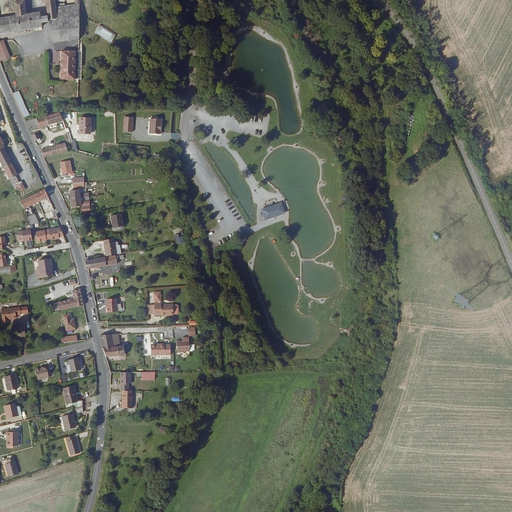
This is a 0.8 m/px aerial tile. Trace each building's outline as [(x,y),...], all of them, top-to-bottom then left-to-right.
[(56,9),(54,0),(44,0),(48,21),(50,21),(80,16),(80,6),(56,9)] [(0,33),(42,28),(41,20),(44,20),(43,19),(41,19),(40,13),(26,15),(23,1),(13,3),(16,17),(0,19),(0,33)] [(80,16),(50,21),(55,44),(80,39),(80,16)] [(95,35),(112,43),(116,34),(99,26),(95,35)] [(0,61),(10,58),(4,40),(0,41),(0,61)] [(75,68),(75,51),(62,52),(62,64),(61,64),(62,68),(75,68)] [(62,80),(76,79),(75,68),(62,68),(62,80)] [(12,94),(24,119),(30,118),(19,92),(12,94)] [(46,118),(37,119),(39,127),(43,126),(47,125),(46,120),(46,118)] [(90,118),(79,118),(80,134),(90,134),(90,118)] [(132,119),(123,118),(123,134),(132,134),(132,119)] [(37,119),(32,120),(32,119),(28,120),(28,121),(25,122),(27,125),(28,130),(39,127),(37,119)] [(152,119),(152,129),(162,129),(162,119),(152,119)] [(64,153),(67,153),(66,145),(55,146),(55,147),(50,148),(51,155),(64,153)] [(51,155),(50,148),(41,149),(42,153),(43,157),(51,155)] [(0,150),(0,160),(4,169),(12,166),(3,149),(0,150)] [(69,162),(60,163),(62,175),(72,173),(69,162)] [(18,177),(12,166),(4,169),(10,182),(18,177)] [(34,182),(38,189),(43,187),(40,180),(34,182)] [(79,188),(69,190),(71,199),(80,197),(79,188)] [(45,190),(19,202),(23,210),(24,209),(28,217),(27,218),(31,226),(39,224),(35,215),(34,215),(29,207),(48,199),(45,190)] [(80,197),(71,199),(73,206),(82,205),(80,197)] [(282,201),(261,207),(264,219),(286,213),(282,201)] [(117,214),(107,216),(109,228),(119,227),(117,214)] [(62,233),(60,228),(35,232),(36,235),(37,240),(37,242),(46,241),(46,239),(50,239),(50,240),(59,239),(58,238),(63,237),(64,237),(62,233)] [(32,240),(30,230),(17,232),(19,241),(23,240),(23,242),(32,240)] [(174,234),(177,243),(184,241),(182,232),(174,234)] [(103,245),(106,257),(116,255),(114,240),(103,242),(103,243),(104,243),(104,244),(103,245)] [(126,248),(124,240),(119,241),(122,253),(129,251),(128,247),(126,248)] [(116,256),(84,262),(86,270),(88,269),(117,265),(116,256)] [(49,259),(38,261),(40,278),(51,276),(49,259)] [(59,308),(84,303),(81,287),(72,289),(74,297),(57,300),(59,308)] [(116,299),(107,300),(107,304),(108,313),(117,313),(116,299)] [(173,306),(161,306),(161,304),(155,304),(155,306),(151,306),(151,313),(154,313),(154,315),(154,316),(161,316),(173,316),(177,316),(178,315),(178,307),(177,306),(173,306)] [(19,307),(1,309),(2,322),(8,321),(7,319),(7,318),(15,317),(15,315),(20,314),(19,307)] [(68,315),(62,317),(66,330),(74,328),(72,321),(70,321),(68,315)] [(102,348),(105,358),(124,356),(124,347),(121,347),(120,347),(113,347),(111,335),(100,336),(102,348)] [(118,335),(111,335),(113,347),(120,347),(121,347),(118,335)] [(75,336),(61,338),(60,338),(61,344),(76,342),(75,336)] [(176,341),(177,352),(189,352),(189,337),(182,338),(182,341),(176,341)] [(171,356),(171,346),(165,346),(156,346),(156,344),(154,344),(153,346),(152,346),(152,356),(171,356)] [(77,360),(69,361),(71,373),(80,371),(77,360)] [(34,372),(37,382),(48,379),(45,369),(42,370),(39,371),(38,370),(34,372)] [(127,391),(127,384),(130,384),(130,373),(120,373),(120,391),(122,391),(124,391),(127,391)] [(14,377),(3,379),(7,392),(17,390),(14,377)] [(73,388),(63,391),(67,406),(77,403),(73,388)] [(132,409),(132,391),(127,391),(124,391),(123,396),(122,396),(122,409),(132,409)] [(14,405),(5,407),(8,420),(21,417),(19,408),(15,409),(14,405)] [(72,416),(61,419),(65,431),(75,429),(72,416)] [(6,443),(5,443),(5,449),(16,449),(16,435),(6,435),(6,443)] [(80,455),(76,441),(74,441),(72,437),(66,439),(71,458),(80,455)] [(13,460),(6,462),(7,466),(4,467),(8,479),(17,476),(13,460)]
